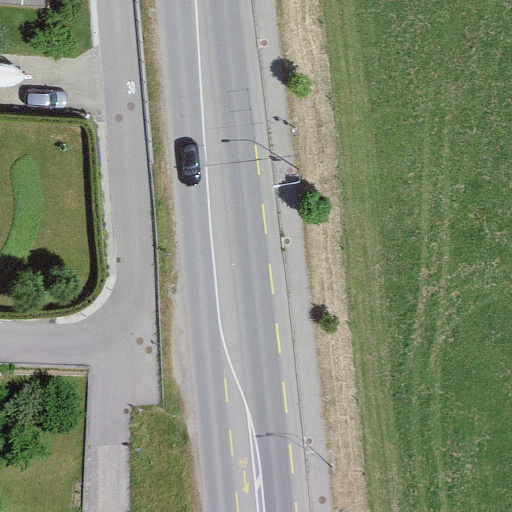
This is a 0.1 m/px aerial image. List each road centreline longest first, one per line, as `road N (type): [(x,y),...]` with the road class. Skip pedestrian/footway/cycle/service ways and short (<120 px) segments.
road 1 (primary): [(198,0),(247,511)]
road 2 (residential): [(116,342),(135,286),(109,0)]
road 3 (residential): [(116,342),(112,511)]
